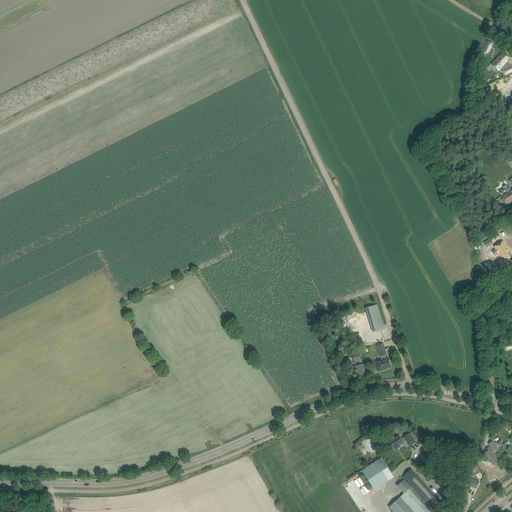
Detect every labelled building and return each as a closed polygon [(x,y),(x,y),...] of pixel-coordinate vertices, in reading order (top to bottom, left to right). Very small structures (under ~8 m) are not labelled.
[(488,41),(483,50),(488,53),(490,48),(491,48),(491,47),(491,46),(492,43),(488,41)] [(499,56),(491,64),(498,71),(510,59),(502,51),(498,56),(499,56)] [(511,66),(503,71),(505,75),(511,71),(511,66)] [(511,179),(509,181),(511,186),(511,190),(511,191),(510,189),(508,186),(507,186),(506,185),(503,187),(504,188),(499,191),(501,195),(501,194),(502,196),(501,196),(503,198),(502,199),(502,201),(503,202),(504,202),(505,202),(506,204),(511,200),(511,179)] [(490,239),(483,243),(486,248),(493,243),(490,239)] [(504,241),(495,246),(504,262),(511,256),(511,255),(508,248),(504,241)] [(365,308),(373,332),(384,329),(377,305),(365,308)] [(381,359),(375,362),(378,372),(385,370),(384,369),(391,367),(388,358),(386,359),(384,355),(386,354),(385,350),(379,352),(380,356),(381,359)] [(364,364),(363,364),(359,353),(352,355),(354,362),(355,362),(357,366),(355,367),(356,370),(354,371),(355,375),(367,372),(365,367),(364,364)] [(386,443),(391,451),(394,449),(395,450),(400,447),(399,445),(403,443),(402,442),(405,440),(409,447),(416,443),(410,433),(403,438),(400,439),(398,436),(394,439),(393,437),(389,440),(390,441),(386,443)] [(493,441),(488,444),(494,452),(498,449),(493,441)] [(506,443),(503,445),(511,457),(511,455),(511,446),(509,447),(506,443)] [(484,453),(488,457),(495,465),(498,462),(492,454),(488,450),(484,453)] [(500,473),(497,470),(495,467),(492,469),(490,466),(487,468),(489,471),(495,478),(497,476),(498,476),(499,475),(499,474),(500,473)] [(400,497),(414,511),(427,511),(440,501),(411,470),(407,473),(402,478),(411,487),(400,497)] [(358,473),(348,480),(350,482),(360,475),(360,476),(363,474),(361,471),(358,473)] [(480,472),(476,475),(480,480),(484,476),(480,472)] [(470,478),(467,484),(476,488),(479,482),(470,478)] [(414,511),(400,497),(389,507),(393,511),(414,511)]
